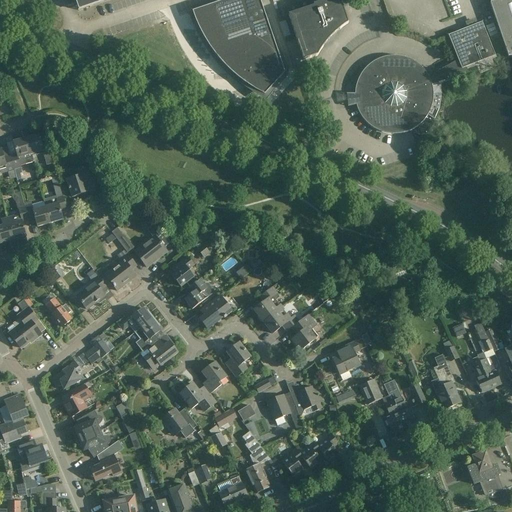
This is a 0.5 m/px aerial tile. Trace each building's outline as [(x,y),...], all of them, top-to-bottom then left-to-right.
[(74,0),(79,12),(112,0),(74,0)] [(284,74),(259,0),(228,0),(192,12),(195,20),(201,34),(209,47),(218,59),(225,67),(233,75),(242,82),(251,88),(265,96),(284,74)] [(337,32),(339,30),(341,29),(344,27),(346,26),(348,24),(339,0),(335,0),(325,3),(325,1),(313,5),(313,7),(288,16),(303,61),(317,57),(318,54),(321,50),(323,48),(325,45),(326,43),(328,41),(330,38),(333,36),(335,34),(337,32)] [(511,0),(494,0),(495,2),(490,4),(508,57),(511,57),(511,0)] [(463,71),(468,69),(497,58),(484,24),(450,37),(460,62),(463,71)] [(463,71),(460,62),(430,79),(427,74),(424,70),(420,66),(415,63),(410,61),(406,59),(401,58),(395,58),(390,58),(385,59),(380,61),(376,63),(371,66),(368,69),(364,73),(361,77),(359,82),(357,87),(356,92),(356,97),(356,102),(357,107),(358,112),(361,116),(363,121),(367,125),(371,128),(375,131),(380,134),(385,135),(390,136),(395,137),(400,136),(405,136),(409,134),(414,132),(422,126),(426,122),(429,118),(430,115),(431,113),(432,110),(433,107),(434,104),(435,100),(434,96),(434,92),(433,88),(471,78),(468,69),(463,71)] [(38,136),(26,140),(31,157),(38,155),(43,153),(44,155),(44,158),(47,165),(54,163),(52,156),(47,141),(40,143),(38,136)] [(33,162),(31,157),(25,140),(13,143),(17,154),(10,156),(14,171),(21,169),(20,166),(33,162)] [(93,151),(89,146),(81,153),(85,158),(93,151)] [(1,151),(0,150),(0,173),(0,175),(8,172),(14,171),(10,156),(3,158),(1,150),(1,151)] [(97,190),(89,167),(75,172),(77,178),(67,181),(72,198),(97,190)] [(45,206),(45,207),(50,223),(62,219),(60,212),(68,209),(64,195),(56,198),(56,196),(43,200),(45,206)] [(23,201),(16,203),(20,215),(7,219),(14,241),(27,237),(22,221),(28,220),(23,203),(24,203),(23,201)] [(31,203),(24,205),(28,220),(35,217),(38,226),(50,223),(45,207),(33,210),(31,203)] [(14,241),(7,219),(1,220),(3,227),(0,227),(0,241),(1,244),(14,241)] [(171,243),(156,223),(147,230),(154,238),(135,253),(147,268),(167,252),(164,248),(171,243)] [(124,235),(117,240),(127,253),(134,248),(124,235)] [(198,249),(197,250),(204,259),(210,254),(203,246),(202,247),(198,249)] [(136,267),(127,255),(120,261),(122,263),(106,276),(118,292),(136,277),(131,271),(136,267)] [(187,258),(172,270),(172,271),(174,269),(178,273),(176,275),(173,277),(181,288),(194,278),(188,271),(194,266),(187,258)] [(64,275),(57,265),(50,271),(57,281),(64,275)] [(252,271),(246,265),(236,273),(241,279),(252,271)] [(106,288),(98,278),(92,283),(94,285),(77,298),(87,311),(105,297),(101,292),(106,288)] [(185,292),(183,293),(183,294),(187,291),(191,295),(189,297),(184,300),(192,311),(209,298),(214,294),(214,290),(209,284),(206,283),(203,285),(200,280),(185,292)] [(254,311),(263,323),(281,309),(275,301),(279,298),(272,289),(260,298),(264,303),(254,311)] [(26,305),(29,308),(33,305),(27,297),(24,300),(27,304),(26,305)] [(201,320),(200,320),(201,321),(203,324),(208,330),(223,319),(224,320),(226,318),(225,317),(231,312),(231,313),(232,313),(219,297),(201,312),(205,317),(202,319),(201,320)] [(54,298),(45,306),(46,306),(52,314),(51,315),(62,328),(72,320),(68,314),(71,311),(65,304),(62,307),(61,307),(55,299),(54,298)] [(24,300),(17,305),(23,313),(29,308),(26,305),(27,304),(24,300)] [(458,305),(455,306),(457,312),(460,310),(473,305),(471,300),(458,305)] [(29,308),(23,313),(18,317),(23,324),(21,326),(25,331),(20,335),(21,337),(22,336),(23,337),(26,335),(26,336),(28,335),(32,340),(33,339),(34,340),(41,335),(33,325),(38,320),(29,308)] [(136,310),(117,325),(121,330),(124,330),(130,326),(135,333),(153,318),(147,311),(146,312),(143,309),(138,313),(136,310)] [(281,309),(263,323),(272,334),(282,326),(286,332),(298,323),(290,312),(286,315),(281,309)] [(299,334),(290,341),(299,353),(318,338),(317,338),(315,339),(310,332),(312,330),(317,327),(308,316),(291,329),(291,330),(294,327),(299,334)] [(153,318),(135,333),(140,340),(135,343),(142,352),(157,340),(153,336),(160,331),(158,328),(159,327),(153,318)] [(460,323),(458,319),(450,322),(457,338),(466,334),(462,322),(460,323)] [(493,350),(485,332),(481,323),(474,326),(485,353),(493,350)] [(13,325),(8,329),(11,334),(10,335),(21,348),(32,340),(28,335),(26,336),(26,335),(23,337),(22,336),(21,337),(20,335),(25,331),(21,326),(17,329),(13,325)] [(491,329),(485,332),(493,350),(494,352),(500,349),(491,329)] [(142,352),(140,353),(144,358),(148,364),(146,365),(150,370),(152,369),(164,360),(165,362),(177,353),(168,342),(163,346),(158,339),(157,340),(142,352)] [(457,359),(450,341),(443,344),(446,351),(445,351),(450,362),(457,359)] [(359,352),(355,342),(342,348),(345,355),(332,360),(339,375),(359,366),(354,354),(359,352)] [(101,347),(95,351),(101,359),(109,353),(103,344),(101,346),(101,347)] [(251,358),(240,344),(227,353),(232,360),(226,364),(237,378),(247,370),(243,364),(251,358)] [(101,359),(95,351),(93,348),(83,355),(91,365),(98,360),(100,363),(103,361),(101,359)] [(483,353),(476,356),(491,389),(501,385),(495,371),(492,366),(489,367),(485,359),(483,353)] [(439,381),(432,384),(435,391),(444,411),(460,404),(452,384),(455,383),(442,355),(434,359),(438,366),(433,368),(439,381)] [(481,393),(491,389),(476,356),(470,359),(472,363),(478,378),(475,380),(481,393)] [(413,361),(408,363),(416,384),(417,384),(418,383),(420,382),(418,375),(419,375),(413,361)] [(227,378),(215,362),(201,373),(207,381),(202,385),(210,395),(219,388),(217,385),(227,378)] [(83,373),(75,363),(53,380),(56,389),(62,387),(64,391),(81,381),(78,376),(83,373)] [(463,367),(452,372),(458,385),(468,380),(463,367)] [(276,383),(272,377),(254,387),(253,388),(256,394),(258,393),(258,394),(271,386),(276,383)] [(383,399),(375,380),(360,387),(368,406),(383,399)] [(394,381),(384,385),(389,396),(391,395),(393,401),(405,428),(418,423),(411,409),(407,410),(402,398),(394,381)] [(416,384),(409,387),(412,394),(417,406),(426,402),(418,383),(417,384),(416,384)] [(198,392),(193,385),(179,395),(191,410),(198,405),(204,413),(215,404),(203,388),(198,392)] [(90,398),(83,386),(72,392),(75,398),(63,404),(71,418),(86,410),(82,402),(90,398)] [(290,397),(299,417),(302,416),(304,411),(311,408),(313,413),(322,410),(316,396),(315,397),(311,388),(297,393),(296,391),(289,394),(290,397)] [(338,405),(358,396),(355,389),(335,397),(338,405)] [(20,395),(5,401),(13,422),(13,423),(20,420),(28,417),(20,395)] [(389,396),(383,399),(391,418),(387,420),(393,434),(405,428),(393,401),(391,395),(389,396)] [(274,397),(265,401),(274,422),(275,421),(277,427),(286,424),(283,418),(290,415),(293,422),(296,429),(302,427),(299,419),(298,417),(299,417),(290,397),(284,400),(283,397),(275,400),(274,397)] [(115,407),(128,432),(135,428),(123,403),(115,407)] [(243,408),(238,412),(244,422),(249,418),(243,408)] [(179,414),(175,409),(161,420),(174,437),(180,432),(185,439),(195,432),(193,429),(197,426),(184,410),(179,414)] [(232,420),(236,417),(232,410),(223,415),(226,420),(230,418),(232,420)] [(76,439),(76,442),(99,432),(100,432),(97,426),(99,426),(100,425),(100,424),(101,423),(102,422),(102,421),(103,420),(102,419),(102,418),(101,417),(99,417),(97,416),(95,411),(82,418),(84,422),(82,425),(82,426),(74,430),(76,433),(75,435),(75,437),(76,439)] [(13,422),(0,426),(0,430),(6,445),(8,444),(12,442),(19,440),(18,437),(28,433),(23,421),(20,422),(20,420),(13,423),(13,422)] [(271,460),(249,431),(242,437),(247,444),(245,445),(252,454),(250,456),(255,467),(246,471),(256,494),(271,487),(260,465),(271,460)] [(102,437),(100,432),(99,432),(76,442),(77,444),(79,445),(80,447),(82,448),(84,452),(89,449),(91,452),(90,453),(94,459),(101,454),(100,454),(109,448),(108,445),(109,444),(110,444),(110,443),(111,441),(111,440),(111,439),(110,438),(109,437),(106,437),(103,437),(102,437)] [(134,449),(140,447),(134,433),(129,435),(134,449)] [(227,445),(221,434),(211,439),(217,450),(227,445)] [(326,440),(317,447),(316,447),(321,452),(320,452),(328,462),(338,455),(333,448),(338,444),(331,434),(325,439),(326,440)] [(33,442),(17,448),(18,450),(19,456),(18,456),(22,472),(39,466),(39,464),(47,462),(41,447),(36,449),(33,442)] [(109,448),(100,454),(101,454),(105,460),(100,463),(101,465),(90,470),(92,473),(91,476),(92,478),(94,478),(96,482),(108,477),(108,476),(112,475),(113,477),(121,473),(114,456),(124,449),(118,442),(109,448)] [(308,447),(299,454),(303,460),(310,470),(320,463),(316,456),(320,452),(321,452),(316,447),(317,447),(313,442),(308,446),(308,447)] [(18,450),(17,448),(16,446),(9,448),(10,448),(2,451),(1,451),(2,456),(18,450)] [(298,464),(303,460),(299,454),(296,450),(290,454),(291,455),(281,462),(293,478),(303,470),(298,464)] [(475,465),(467,468),(471,476),(474,485),(482,482),(487,496),(491,506),(504,501),(501,491),(500,491),(495,477),(500,475),(496,465),(491,467),(485,452),(472,457),(475,465)] [(204,466),(194,471),(194,472),(196,476),(207,472),(204,466)] [(193,468),(187,471),(188,474),(188,475),(193,488),(200,485),(196,476),(194,472),(194,471),(193,468)] [(141,470),(133,473),(138,490),(142,501),(149,499),(141,470)] [(24,484),(26,490),(37,487),(35,480),(31,481),(30,477),(23,479),(25,484),(24,484)] [(247,498),(238,478),(231,481),(234,487),(219,494),(225,508),(247,498)] [(194,511),(185,486),(167,492),(174,511),(194,511)] [(0,509),(0,511),(14,511),(14,502),(12,502),(11,492),(4,492),(3,502),(8,502),(8,510),(0,509)] [(56,509),(56,493),(42,494),(42,506),(48,506),(49,509),(48,509),(47,511),(65,511),(65,509),(56,509)] [(122,495),(118,500),(104,503),(105,511),(145,511),(140,497),(135,493),(122,495)] [(168,511),(165,501),(147,507),(148,511),(168,511)] [(14,502),(14,511),(27,511),(27,509),(26,509),(26,503),(25,502),(14,502)]
